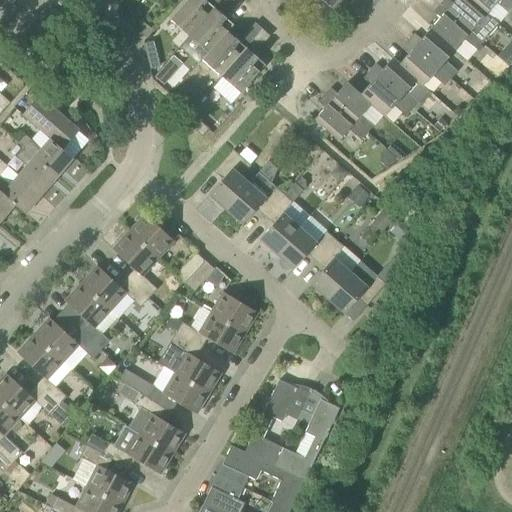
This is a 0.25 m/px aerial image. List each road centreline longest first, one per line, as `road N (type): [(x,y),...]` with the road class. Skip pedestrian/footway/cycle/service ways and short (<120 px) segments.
road 1 (residential): [(175,511),(294,313),(135,166)]
road 2 (residential): [(263,0),(292,63),(308,78),(398,0)]
road 3 (residential): [(0,315),(135,166)]
road 4 (residential): [(135,166),(144,121),(114,0)]
